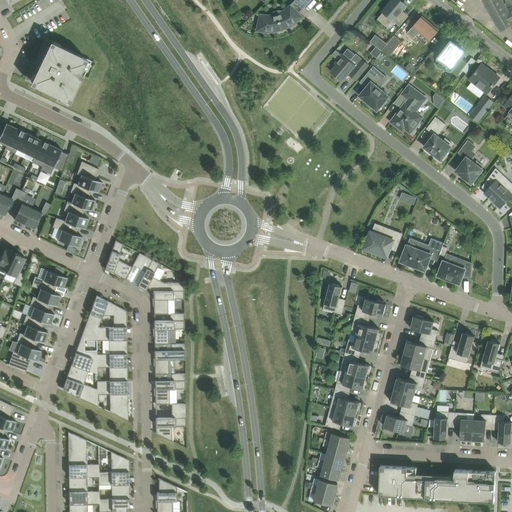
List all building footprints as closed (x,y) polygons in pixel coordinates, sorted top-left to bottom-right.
[(391,0),(383,11),(384,12),(379,19),(388,26),(393,19),(400,25),(408,15),(402,11),(407,4),(402,0),(391,0)] [(511,25),(511,6),(508,9),(502,0),(483,0),(501,31),(511,25)] [(292,24),(297,20),(298,21),(303,17),(299,13),(295,9),(294,11),(290,6),(283,11),(276,15),(268,16),(260,15),(257,30),(269,31),(277,30),(277,31),(277,30),(281,29),(284,28),(285,29),(285,28),(292,24)] [(422,16),(416,23),(409,31),(426,45),(439,30),(422,16)] [(382,50),(388,43),(376,34),(370,41),(376,46),(377,46),(382,50)] [(388,43),(382,50),(389,57),(402,41),(395,35),(388,43)] [(459,54),(463,48),(451,40),(438,57),(439,67),(449,66),(453,69),(452,71),(457,76),(468,62),(462,58),(463,57),(459,54)] [(86,58),(60,46),(59,48),(50,44),(38,69),(30,83),(30,84),(38,87),(39,88),(61,98),(70,103),(71,100),(83,76),(84,76),(85,75),(81,73),(87,59),(86,59),(86,58)] [(369,64),(363,59),(357,66),(350,61),(356,54),(348,48),(335,63),(337,65),(331,71),(342,81),(349,73),(350,74),(350,75),(356,80),(369,64)] [(386,55),(382,51),(377,58),(381,61),(386,55)] [(413,74),(417,69),(409,63),(405,68),(413,74)] [(500,77),(482,63),(470,79),(488,93),(500,77)] [(389,96),(375,84),(383,74),(374,67),(361,82),(367,87),(360,95),(378,110),(381,106),(383,107),(387,101),(386,100),(389,96)] [(405,103),(392,121),(398,127),(404,131),(406,129),(411,132),(412,130),(414,132),(419,125),(417,124),(423,117),(416,112),(420,106),(415,102),(422,94),(410,85),(403,94),(409,99),(406,104),(405,103)] [(436,93),(434,96),(435,105),(439,108),(445,99),(436,93)] [(486,96),(471,116),(478,121),(493,102),(486,96)] [(430,140),(425,147),(441,160),(442,158),(444,159),(447,155),(446,154),(452,146),(453,144),(446,138),(444,140),(437,135),(446,124),(436,117),(428,128),(433,133),(429,139),(430,140)] [(16,128),(7,123),(6,123),(2,131),(0,129),(0,143),(6,146),(7,147),(16,128)] [(25,132),(16,128),(7,147),(6,146),(5,148),(15,153),(18,149),(17,149),(25,132)] [(484,136),(488,132),(483,128),(479,132),(484,136)] [(17,149),(18,149),(26,153),(34,137),(25,132),(17,149)] [(26,153),(35,157),(36,158),(44,141),(34,137),(26,153)] [(53,145),(44,141),(36,158),(35,157),(33,162),(42,166),(43,166),(53,145)] [(467,157),(456,171),(472,183),(483,169),(482,168),(483,167),(477,162),(476,164),(471,160),(476,154),(472,151),(475,146),(469,141),(460,152),(467,157)] [(62,171),(66,159),(72,145),(67,154),(65,158),(60,155),(62,151),(62,149),(62,150),(53,145),(43,166),(42,166),(41,169),(51,174),(54,167),(62,171)] [(99,169),(97,168),(82,161),(77,174),(81,175),(78,184),(92,189),(92,190),(98,192),(102,182),(95,179),(97,176),(99,169)] [(488,179),(493,184),(485,193),(490,197),(491,198),(493,200),(494,201),(495,202),(494,203),(498,207),(499,206),(500,207),(511,194),(507,189),(510,183),(511,183),(511,182),(510,181),(496,168),(488,179)] [(89,198),(92,190),(92,189),(78,184),(74,183),(71,192),(75,193),(71,202),(85,207),(85,208),(88,209),(92,210),(96,200),(89,198)] [(12,199),(17,202),(22,190),(16,188),(12,198),(2,193),(0,198),(0,212),(4,215),(12,199)] [(27,193),(22,190),(17,202),(22,204),(15,219),(24,224),(32,207),(35,201),(26,197),(27,193)] [(412,195),(409,203),(415,205),(417,197),(412,195)] [(85,229),(89,218),(82,216),(85,208),(85,207),(71,202),(68,201),(64,210),(68,211),(65,220),(79,225),(79,226),(85,229)] [(504,216),(511,208),(511,205),(508,201),(498,210),(504,216)] [(32,207),(24,224),(34,228),(41,213),(47,216),(51,204),(46,202),(41,212),(32,207)] [(79,247),(82,237),(76,234),(79,226),(79,225),(65,220),(56,217),(53,227),(62,230),(58,239),(79,247)] [(372,232),(366,247),(387,255),(390,248),(396,250),(403,234),(389,229),(386,238),(372,232)] [(432,239),(430,245),(411,238),(408,245),(407,245),(401,261),(411,264),(410,265),(416,267),(416,266),(426,270),(431,257),(437,260),(437,261),(438,261),(440,254),(443,246),(445,242),(444,242),(444,243),(432,239)] [(118,259),(124,244),(116,240),(105,269),(108,270),(126,279),(132,267),(118,259)] [(443,246),(440,254),(445,256),(448,247),(443,246)] [(0,269),(7,272),(15,254),(5,249),(0,260),(0,269)] [(16,253),(15,254),(7,272),(17,277),(14,283),(20,286),(26,275),(19,272),(26,258),(16,253)] [(146,256),(140,253),(133,265),(139,268),(146,256)] [(448,254),(445,261),(444,261),(439,275),(460,283),(463,276),(471,279),(472,263),(448,254)] [(150,288),(154,290),(184,290),(184,282),(162,282),(153,277),(158,267),(160,263),(146,256),(139,268),(145,271),(138,286),(146,290),(147,287),(150,288)] [(35,287),(35,288),(40,289),(57,295),(57,294),(60,286),(68,289),(72,279),(50,271),(47,281),(38,277),(35,287)] [(323,309),(340,314),(342,314),(346,302),(339,300),(343,286),(330,283),(330,285),(328,285),(326,292),(328,292),(323,309)] [(30,306),(34,307),(48,312),(48,311),(51,303),(58,306),(61,295),(57,294),(57,295),(40,289),(37,298),(33,296),(30,306)] [(184,290),(154,290),(154,299),(153,299),(153,306),(154,306),(154,314),(168,314),(168,299),(184,299),(184,290)] [(97,328),(98,328),(103,315),(114,315),(114,327),(121,328),(127,327),(127,311),(97,295),(85,328),(94,328),(97,328)] [(358,304),(355,315),(367,318),(369,312),(383,316),(387,304),(385,303),(385,301),(378,300),(377,301),(366,298),(364,306),(358,304)] [(44,322),(51,324),(55,314),(48,311),(48,312),(34,307),(31,316),(27,315),(24,324),(27,325),(41,330),(44,322)] [(366,325),(367,318),(355,315),(351,334),(378,341),(380,333),(379,333),(380,329),(366,325)] [(425,332),(423,338),(435,342),(438,330),(433,329),(435,321),(424,318),(424,317),(417,315),(416,316),(414,316),(411,328),(425,332)] [(169,329),(185,329),(184,320),(170,320),(154,320),(155,329),(153,329),(153,336),(155,336),(155,344),(169,344),(169,329)] [(41,330),(27,325),(24,334),(20,333),(17,342),(21,343),(35,348),(38,340),(44,342),(48,332),(41,330)] [(109,354),(121,355),(127,354),(127,327),(121,328),(114,327),(98,328),(97,328),(97,330),(100,329),(100,340),(109,340),(109,354)] [(94,328),(85,328),(72,364),(89,371),(97,374),(97,365),(94,365),(94,353),(98,353),(98,351),(86,351),(87,340),(98,339),(97,338),(97,330),(97,328),(94,328)] [(455,334),(447,332),(445,342),(453,344),(455,334)] [(463,332),(460,342),(459,347),(452,345),(449,357),(452,358),(468,363),(473,346),(472,346),(475,336),(473,335),(473,334),(466,332),(466,333),(463,332)] [(346,352),(358,355),(359,349),(373,353),(374,349),(376,349),(378,341),(351,334),(350,334),(356,336),(354,342),(349,341),(346,352)] [(329,345),(330,340),(318,337),(317,342),(329,345)] [(404,353),(430,360),(435,342),(423,338),(422,345),(406,340),(404,349),(405,349),(404,353)] [(486,350),(481,367),(500,372),(503,360),(497,358),(501,343),(498,343),(499,341),(491,339),(491,340),(489,340),(486,350)] [(42,350),(35,348),(21,343),(17,352),(14,351),(9,364),(26,372),(31,358),(38,361),(42,350)] [(319,346),(316,355),(322,357),(325,348),(319,346)] [(169,359),(185,359),(185,350),(171,350),(155,350),(155,359),(154,359),(154,366),(155,366),(155,374),(169,374),(169,359)] [(358,355),(346,352),(345,356),(343,363),(348,365),(347,372),(341,370),(341,371),(367,377),(368,374),(369,374),(371,366),(356,362),(358,355)] [(415,368),(413,375),(425,378),(430,360),(404,353),(403,356),(402,356),(400,364),(415,368)] [(109,367),(110,381),(128,381),(127,354),(121,355),(109,354),(101,355),(97,354),(97,365),(97,367),(101,367),(109,367)] [(84,384),(89,371),(72,364),(63,389),(98,406),(98,394),(98,389),(84,384)] [(341,371),(336,389),(348,392),(349,385),(365,390),(367,381),(366,381),(367,377),(341,371)] [(425,378),(413,375),(412,381),(398,377),(397,381),(395,381),(393,389),(415,395),(417,388),(422,389),(425,378)] [(170,389),(185,389),(185,380),(171,380),(155,380),(155,389),(154,389),(154,396),(156,396),(156,404),(170,404),(170,389)] [(97,382),(98,388),(98,389),(98,394),(110,394),(110,411),(128,420),(128,387),(128,381),(110,381),(97,382)] [(441,383),(435,381),(433,388),(439,389),(441,383)] [(346,398),(348,392),(336,389),(331,407),(357,414),(358,410),(359,411),(362,402),(346,398)] [(405,405),(404,412),(416,415),(419,404),(413,402),(415,395),(393,389),(391,397),(392,397),(391,401),(405,405)] [(14,406),(0,399),(0,425),(6,428),(6,429),(13,431),(16,421),(9,418),(14,406)] [(356,418),(357,414),(331,407),(336,409),(335,416),(329,414),(326,425),(338,429),(340,422),(355,426),(357,418),(356,418)] [(173,426),(186,426),(186,410),(172,411),(172,417),(156,418),(156,433),(156,432),(155,433),(173,441),(173,440),(173,426)] [(455,424),(456,412),(436,411),(435,428),(434,428),(433,435),(435,436),(435,438),(447,439),(448,424),(455,424)] [(416,415),(404,412),(402,418),(388,414),(384,427),(386,427),(386,429),(393,431),(394,429),(405,432),(407,424),(413,426),(416,415)] [(456,412),(455,424),(462,425),(461,439),(465,440),(465,441),(473,442),(474,419),(467,419),(467,413),(456,412)] [(474,419),(473,442),(481,442),(481,441),(485,441),(486,426),(493,427),(494,414),(482,414),(482,420),(474,419)] [(494,414),(493,427),(499,427),(498,442),(511,443),(511,441),(511,440),(511,432),(511,433),(511,431),(511,421),(505,421),(505,415),(494,414)] [(0,447),(6,449),(10,439),(3,436),(6,429),(6,428),(0,425),(0,447)] [(75,476),(87,477),(99,476),(100,472),(99,464),(87,464),(87,440),(69,432),(68,432),(69,476),(75,476)] [(324,442),(349,449),(350,446),(351,443),(349,442),(351,437),(333,433),(331,439),(325,439),(324,442)] [(327,454),(345,459),(346,454),(347,454),(348,451),(349,452),(349,449),(324,442),(323,445),(329,448),(327,454)] [(99,484),(112,484),(130,484),(129,460),(111,451),(111,452),(111,472),(100,472),(99,476),(99,484)] [(319,463),(344,469),(344,467),(345,464),(344,463),(345,459),(327,454),(326,460),(320,459),(319,463)] [(344,469),(319,463),(318,466),(323,468),(322,475),(339,480),(340,475),(342,475),(343,472),(344,469)] [(484,471),(456,469),(455,475),(455,476),(456,476),(456,480),(407,477),(407,473),(417,474),(417,473),(417,467),(381,465),(380,492),(379,495),(385,495),(387,495),(406,496),(495,501),(496,482),(496,472),(496,471),(495,471),(484,471)] [(87,477),(75,476),(69,476),(69,503),(75,503),(88,504),(100,503),(100,499),(100,491),(87,491),(87,477)] [(157,507),(157,511),(172,511),(173,501),(177,501),(177,492),(187,492),(187,491),(158,478),(159,479),(159,492),(157,492),(157,501),(156,501),(156,507),(157,507)] [(313,485),(312,488),(337,495),(338,492),(337,492),(338,489),(337,489),(338,484),(321,479),(319,486),(313,485)] [(130,510),(130,484),(112,484),(112,499),(100,499),(100,503),(100,511),(112,511),(124,510),(130,510)] [(336,498),(337,495),(312,488),(311,492),(317,494),(315,501),(318,503),(321,504),(322,502),(332,505),(334,500),(335,501),(336,497),(336,498)] [(69,503),(69,511),(87,511),(88,504),(75,503),(69,503)]
